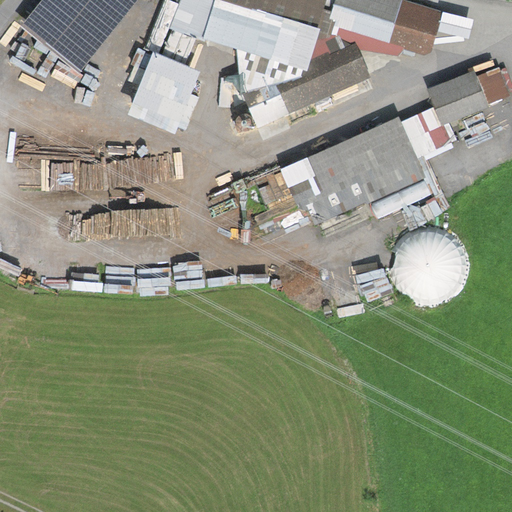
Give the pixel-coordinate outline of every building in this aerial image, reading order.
[(48,0),(24,31),(81,75),(138,3),(133,0),(48,0)] [(194,38),(203,41),(207,35),(221,1),(221,0),(183,0),(172,30),(194,38)] [(221,0),(221,1),(313,30),(316,31),(326,0),(221,0)] [(326,0),(316,31),(397,57),(399,48),(415,53),(418,41),(428,43),(437,15),(387,0),(326,0)] [(308,49),(313,30),(221,1),(207,35),(224,40),(284,60),(302,65),(303,66),(303,65),(308,49)] [(159,62),(178,69),(181,71),(194,38),(172,30),(159,62)] [(353,51),(323,42),(308,49),(303,65),(303,66),(302,65),(284,60),(248,76),(253,87),(245,91),(260,122),(364,76),(353,51)] [(178,69),(159,62),(152,59),(133,106),(174,123),(192,77),(180,72),(181,71),(178,69)] [(435,97),(444,121),(506,95),(497,72),(435,97)] [(290,170),(316,225),(421,177),(397,122),(290,170)]
